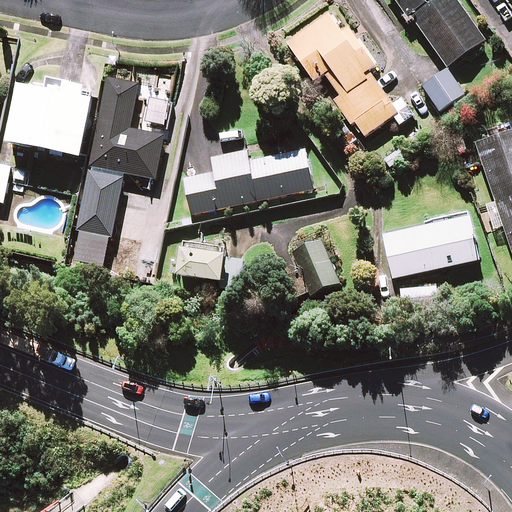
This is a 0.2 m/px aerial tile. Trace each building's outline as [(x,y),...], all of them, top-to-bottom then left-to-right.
[(454,0),(394,0),(449,71),(487,43),(454,0)] [(334,18),(289,49),(369,146),(403,116),(334,18)] [(466,98),(449,73),(424,90),(441,115),(466,98)] [(143,94),(111,82),(79,235),(116,243),(129,178),(160,185),(170,138),(136,131),(143,94)] [(98,101),(25,86),(12,150),(85,165),(98,101)] [(511,137),(475,150),(511,247),(511,137)] [(216,178),(185,183),(197,224),(319,193),(311,154),(255,168),(250,155),(213,163),(216,178)] [(12,170),(0,168),(0,205),(6,207),(12,170)] [(471,220),(387,239),(393,285),(482,266),(471,220)] [(321,245),(295,257),(317,303),(343,292),(321,245)] [(243,264),(185,253),(179,284),(243,297),(243,264)] [(440,310),(438,289),(398,293),(400,315),(440,310)]
